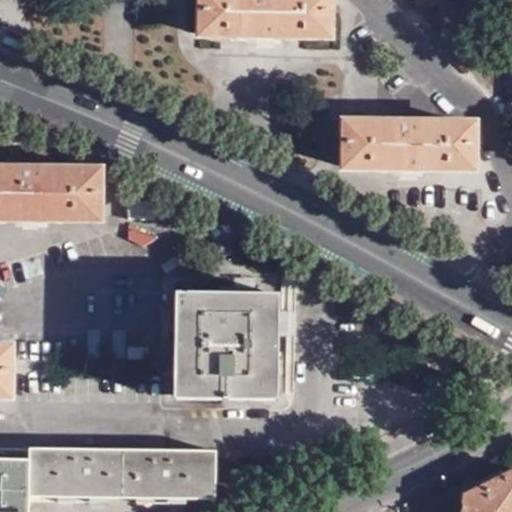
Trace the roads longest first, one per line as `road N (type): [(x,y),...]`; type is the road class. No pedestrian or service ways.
road 1 (tertiary): [(0,76),(223,177),(511,330)]
road 2 (residential): [(511,416),(326,511)]
